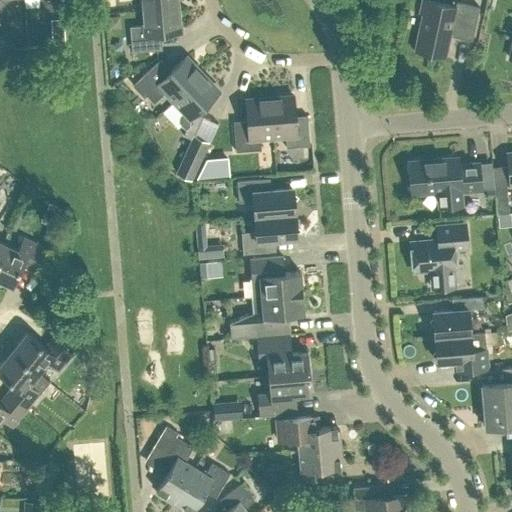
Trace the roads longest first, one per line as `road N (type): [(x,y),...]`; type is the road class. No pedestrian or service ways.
road 1 (tertiary): [(468,511),(456,458),(399,409),(368,356),(347,126)]
road 2 (residential): [(511,111),(347,126)]
road 3 (residential): [(210,0),(218,19),(255,52),(341,55)]
